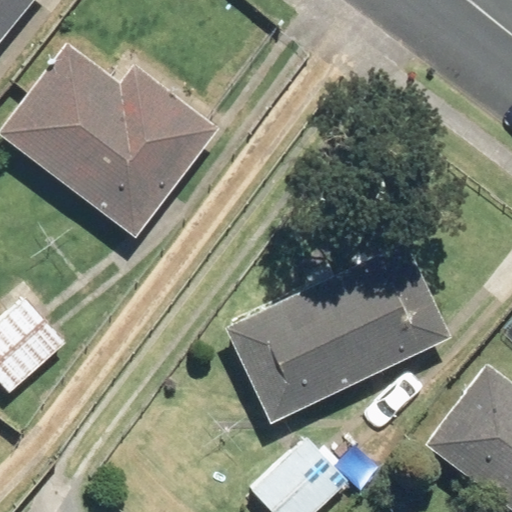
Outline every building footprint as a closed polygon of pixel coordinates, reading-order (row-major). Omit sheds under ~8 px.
[(0,0),(0,29),(24,0),(0,0)] [(67,34),(0,119),(0,129),(132,231),(217,122),(128,54),(114,71),(67,34)] [(403,235),(221,320),(266,416),(449,330),(403,235)] [(63,334),(23,291),(0,312),(0,379),(7,387),(63,334)] [(511,376),(483,354),(420,437),(511,506),(511,376)] [(312,511),(347,477),(306,435),(252,488),(275,511),(312,511)]
